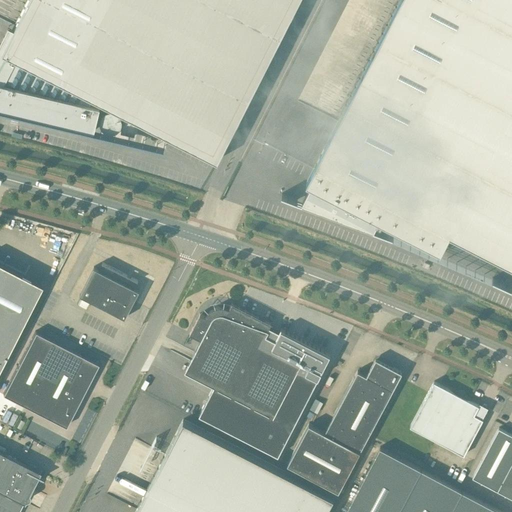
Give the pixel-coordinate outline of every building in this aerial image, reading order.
[(298,0),(28,0),(15,27),(9,25),(0,41),(0,107),(94,130),(100,105),(90,102),(93,96),(217,159),(298,0)] [(511,0),(399,0),(306,183),(310,185),(302,201),(393,236),(393,235),(374,228),(378,220),(440,251),(449,234),(511,265),(511,285),(511,286),(493,277),(493,278),(511,287),(511,0)] [(122,122),(122,120),(122,118),(121,116),(120,115),(119,113),(118,112),(116,111),(114,110),(112,109),(110,109),(108,110),(106,111),(105,112),(103,113),(102,115),(101,116),(100,118),(100,120),(100,122),(101,125),(102,126),(103,128),(105,129),(107,130),(109,131),(111,131),(113,131),(115,130),(117,129),(119,128),(120,126),(121,125),(122,122)] [(138,120),(125,116),(121,132),(134,135),(138,120)] [(55,263),(60,266),(65,255),(53,250),(50,256),(56,259),(55,263)] [(0,362),(41,283),(0,262),(0,362)] [(139,289),(94,266),(80,294),(125,317),(139,289)] [(190,359),(185,370),(214,385),(199,414),(278,454),(330,353),(281,328),(279,332),(269,327),(271,322),(232,302),(229,307),(228,307),(226,306),(225,306),(223,305),(221,305),(220,305),(218,306),(216,306),(215,306),(213,307),(212,308),(210,309),(209,310),(208,311),(207,312),(206,314),(205,315),(200,312),(190,333),(201,338),(194,351),(202,355),(198,363),(190,359)] [(98,363),(35,330),(3,393),(65,425),(98,363)] [(360,450),(402,371),(376,357),(366,374),(358,369),(325,431),(309,422),(288,462),(339,490),(360,450)] [(479,404),(435,381),(411,426),(464,454),(483,418),(474,413),(479,404)] [(311,408),(317,411),(322,401),(315,398),(311,408)] [(183,419),(166,453),(151,481),(212,511),(325,511),(334,496),(183,419)] [(511,433),(499,427),(473,476),(511,497),(511,433)] [(504,511),(380,446),(344,511),(504,511)] [(40,470),(0,449),(0,511),(17,511),(23,501),(24,501),(25,499),(26,499),(27,499),(28,498),(29,497),(29,496),(29,495),(29,494),(29,493),(28,492),(37,475),(42,477),(42,476),(38,474),(40,470)] [(212,511),(151,481),(135,511),(212,511)]
